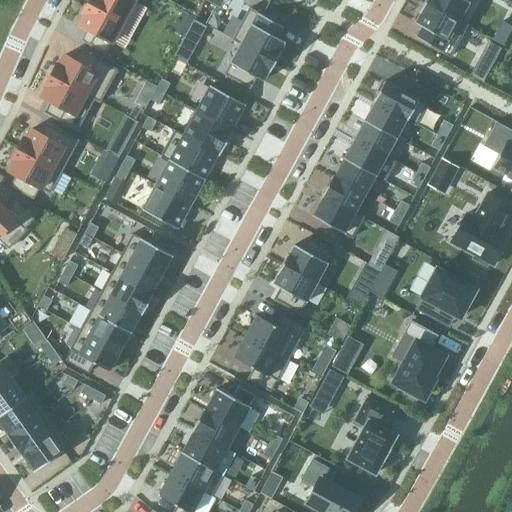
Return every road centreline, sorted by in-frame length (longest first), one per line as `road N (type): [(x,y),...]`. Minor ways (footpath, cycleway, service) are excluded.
road 1 (residential): [(384,0),(328,75),(105,491),(79,511)]
road 2 (residential): [(511,320),(406,511)]
